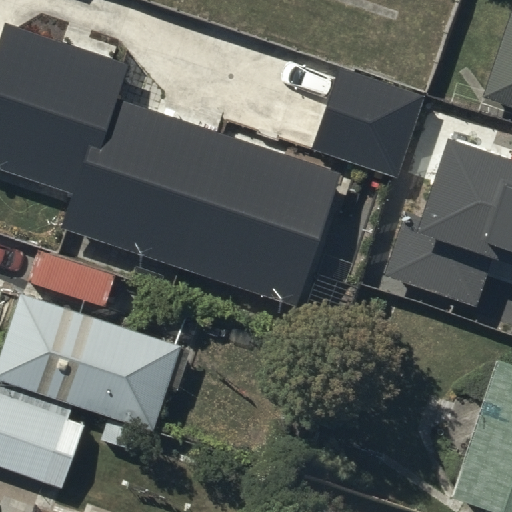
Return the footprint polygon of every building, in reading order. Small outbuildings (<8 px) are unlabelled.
[(511,19),(488,92),(511,100),(511,19)] [(113,102),(123,71),(9,33),(0,59),(0,160),(84,189),(113,102)] [(318,149),(388,173),(414,97),(344,74),(318,149)] [(222,139),(113,102),(84,189),(71,228),(180,264),(222,139)] [(336,177),(222,139),(180,264),(294,302),(336,177)] [(511,158),(461,142),(458,149),(444,145),(419,222),(405,217),(385,279),(474,307),(492,252),(511,258),(511,158)] [(179,349),(23,296),(0,363),(0,380),(151,431),(179,349)] [(455,498),(499,511),(511,511),(511,368),(499,364),(455,498)] [(85,423),(0,394),(0,466),(63,487),(85,423)]
